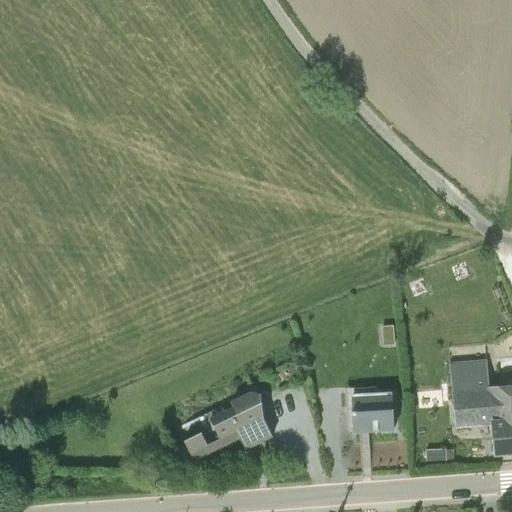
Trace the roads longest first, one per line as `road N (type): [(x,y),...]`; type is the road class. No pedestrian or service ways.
road 1 (tertiary): [(511,482),(117,511)]
road 2 (unclassified): [(511,242),(423,173),(322,72),(269,0)]
